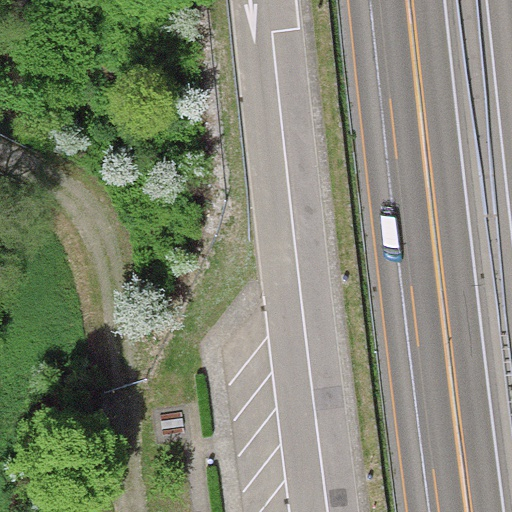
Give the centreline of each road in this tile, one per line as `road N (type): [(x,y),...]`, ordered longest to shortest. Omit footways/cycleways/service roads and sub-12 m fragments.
road 1 (motorway): [(412,0),(469,511)]
road 2 (track): [(0,157),(57,195),(92,242),(131,398)]
